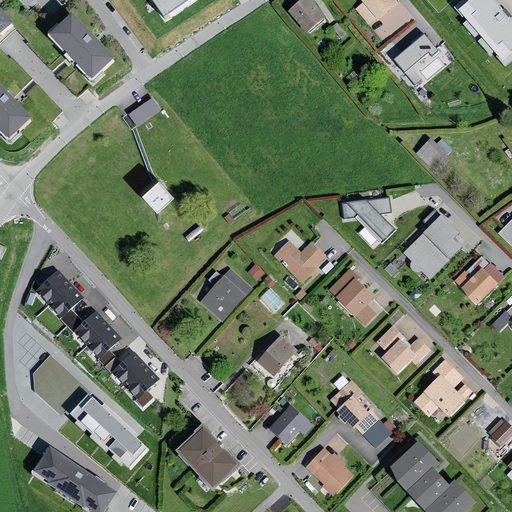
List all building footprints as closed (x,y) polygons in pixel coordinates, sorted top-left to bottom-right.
[(151,0),(165,19),(193,0),(151,0)] [(306,0),(300,0),(286,12),(304,33),(322,18),(306,0)] [(396,0),(361,0),(363,2),(355,9),(368,24),(376,18),(379,21),(399,3),(396,0)] [(511,19),(509,17),(508,18),(500,9),(502,8),(495,0),(461,0),(454,7),(462,17),(464,15),(468,20),(464,23),(475,36),(479,33),(483,37),(479,41),(490,54),(493,51),(496,54),(495,56),(504,67),(511,60),(511,19)] [(0,34),(13,23),(0,8),(0,34)] [(114,58),(72,14),(50,34),(92,79),(114,58)] [(440,52),(425,34),(393,59),(415,85),(422,80),(416,72),(440,52)] [(31,118),(0,85),(0,129),(9,139),(31,118)] [(134,122),(161,108),(154,95),(127,109),(134,122)] [(453,150),(442,139),(437,143),(431,137),(417,153),(433,171),(453,150)] [(159,182),(142,197),(158,214),(174,198),(159,182)] [(357,198),(335,216),(371,248),(391,228),(357,198)] [(424,231),(401,254),(408,265),(407,269),(410,272),(413,273),(417,273),(426,284),(451,260),(441,249),(457,234),(441,218),(425,233),(424,231)] [(511,219),(498,233),(511,246),(511,219)] [(288,243),(271,257),(300,284),(317,272),(315,269),(324,259),(310,243),(297,254),(288,243)] [(265,272),(256,264),(248,272),(257,280),(265,272)] [(479,268),(460,288),(474,304),(495,284),(479,268)] [(84,298),(59,270),(37,290),(62,317),(84,298)] [(230,270),(198,303),(219,323),(250,290),(230,270)] [(348,270),(326,291),(352,318),(373,296),(348,270)] [(275,282),(271,278),(267,282),(272,287),(275,282)] [(274,312),(285,301),(270,286),(259,297),(274,312)] [(307,294),(303,289),(296,296),(301,300),(307,294)] [(499,330),(511,319),(511,315),(508,310),(493,321),(499,330)] [(122,338),(97,311),(75,331),(100,358),(122,338)] [(392,328),(373,348),(395,378),(429,353),(416,341),(410,347),(392,328)] [(278,338),(256,362),(272,378),(294,354),(278,338)] [(350,339),(347,342),(352,348),(355,344),(350,339)] [(160,379),(135,352),(113,371),(138,399),(160,379)] [(51,354),(33,373),(42,382),(49,375),(57,383),(62,378),(70,386),(77,379),(51,354)] [(434,380),(412,404),(427,419),(435,408),(444,418),(469,393),(460,384),(463,379),(444,360),(429,375),(434,380)] [(350,382),(328,401),(335,410),(332,412),(337,415),(334,418),(342,426),(344,424),(350,431),(353,428),(361,437),(378,421),(350,382)] [(149,448),(89,394),(70,414),(130,469),(149,448)] [(287,406),(266,430),(286,447),(299,433),(301,436),(312,427),(287,406)] [(501,446),(511,435),(511,423),(508,419),(490,435),(501,446)] [(197,428),(171,452),(205,491),(234,466),(197,428)] [(398,483),(407,493),(433,470),(441,465),(420,443),(393,466),(398,483)] [(104,511),(117,492),(50,448),(34,473),(94,511),(104,511)] [(322,449),(302,469),(333,500),(351,477),(322,449)] [(451,488),(450,487),(433,470),(407,493),(426,511),(451,488)] [(426,511),(468,511),(477,504),(454,481),(450,487),(451,488),(426,511)]
